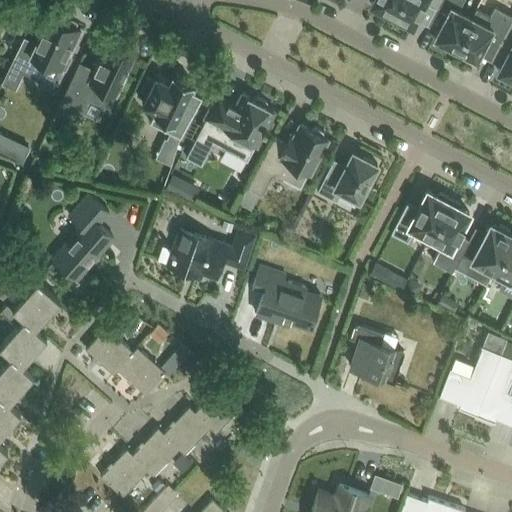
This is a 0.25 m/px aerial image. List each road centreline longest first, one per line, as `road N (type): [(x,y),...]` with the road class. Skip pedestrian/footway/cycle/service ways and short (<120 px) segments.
road 1 (residential): [(162,0),(511,185)]
road 2 (residential): [(270,511),(304,435),(334,422),(511,481)]
road 3 (residential): [(511,120),(294,7),(253,0)]
